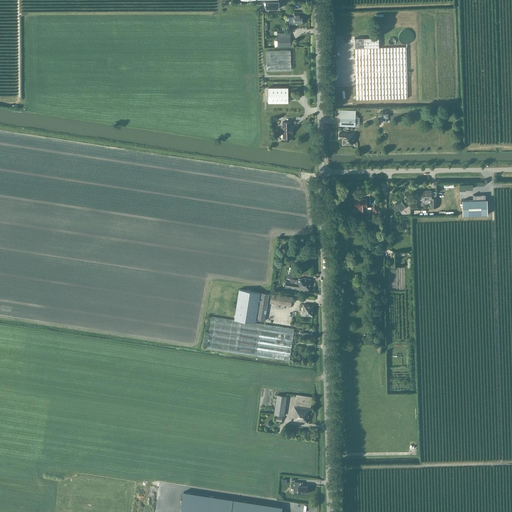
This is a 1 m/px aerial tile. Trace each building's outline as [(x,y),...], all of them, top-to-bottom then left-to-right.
[(293,17),(288,17),(289,24),(294,23),(294,24),(298,24),(297,23),(302,22),(302,16),(300,16),(300,13),(293,14),(293,17)] [(413,38),(413,37),(413,35),(412,34),(412,33),(411,32),(410,31),(408,30),(407,30),(406,30),(404,30),(403,30),(402,31),(401,32),(400,33),(399,34),(399,35),(399,37),(399,38),(399,40),(400,41),(401,42),(402,43),(403,43),(405,44),(406,44),(407,44),(409,43),(410,43),(411,42),(412,41),(412,39),(413,38)] [(290,37),(278,37),(278,47),(290,47),(290,37)] [(378,38),(354,38),(355,48),(379,48),(378,38)] [(355,48),(356,99),(408,98),(406,47),(379,48),(355,48)] [(266,51),(267,71),(291,70),(290,50),(266,51)] [(268,88),(268,103),(288,103),(288,87),(268,88)] [(340,126),(355,126),(355,117),(340,117),(340,126)] [(282,126),(282,134),(283,134),(283,138),(291,138),(291,134),(293,134),(292,126),(290,126),(290,122),(283,122),(283,126),(282,126)] [(354,133),(339,133),(339,139),(343,139),(342,145),(352,145),(352,142),(353,142),(354,133)] [(431,190),(421,191),(421,200),(424,200),(424,203),(425,204),(426,204),(427,204),(428,204),(428,203),(430,203),(430,208),(436,208),(436,198),(436,192),(433,192),(432,192),(432,190),(431,190)] [(366,198),(355,199),(355,207),(356,207),(356,209),(357,210),(358,210),(359,210),(359,211),(366,211),(366,207),(367,207),(366,198)] [(487,200),(462,200),(463,215),(488,215),(487,200)] [(380,210),(375,204),(371,208),(377,213),(380,210)] [(396,212),(401,209),(398,204),(393,208),(396,212)] [(285,281),(285,287),(309,290),(311,279),(302,278),(302,279),(299,279),(298,280),(292,279),(293,271),(288,270),(287,278),(292,279),(291,282),(285,281)] [(239,289),(235,320),(255,323),(260,293),(239,289)] [(257,320),(265,321),(269,294),(261,293),(257,320)] [(271,294),(270,303),(291,307),(292,298),(271,294)] [(302,315),(312,317),(314,305),(303,304),(302,315)] [(255,323),(235,320),(224,318),(212,316),(207,348),(290,361),(295,329),(255,323)] [(274,415),(284,416),(287,396),(277,395),(274,415)] [(295,404),(295,406),(293,416),(294,416),(293,420),(308,422),(310,408),(296,406),(297,404),(310,406),(311,397),(296,395),(295,404)] [(292,482),(291,487),(294,487),(294,491),(299,491),(298,493),(307,493),(307,492),(308,492),(308,490),(307,490),(308,486),(299,485),(299,487),(297,487),(297,482),(292,482)] [(184,492),(180,511),(281,511),(282,507),(184,492)]
